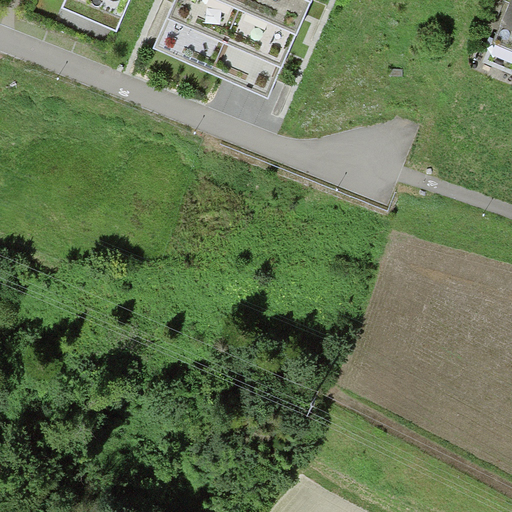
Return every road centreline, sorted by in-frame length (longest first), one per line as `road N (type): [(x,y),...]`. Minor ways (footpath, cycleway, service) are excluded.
road 1 (unclassified): [(511,213),(402,173),(367,175),(257,138),(0,35)]
road 2 (track): [(511,491),(313,384)]
